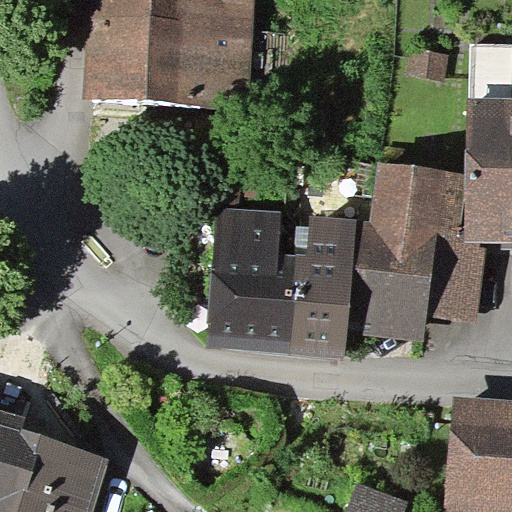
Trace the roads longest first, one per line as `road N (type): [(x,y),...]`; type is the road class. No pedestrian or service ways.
road 1 (residential): [(511,387),(254,372),(165,349),(128,326),(90,286)]
road 2 (residential): [(186,511),(154,484),(40,304)]
road 3 (residential): [(15,159),(60,136),(71,0)]
road 4 (residential): [(90,286),(15,159)]
